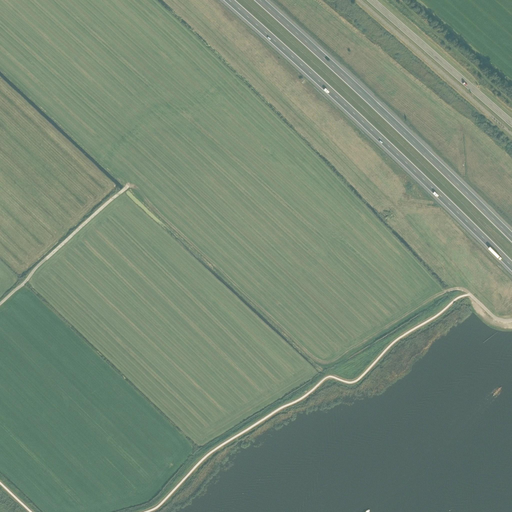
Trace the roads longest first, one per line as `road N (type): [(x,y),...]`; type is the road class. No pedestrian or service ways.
road 1 (motorway): [(227,0),(511,266)]
road 2 (motorway): [(511,238),(259,0)]
road 3 (tertiary): [(511,123),(370,0)]
road 4 (track): [(0,304),(121,190)]
